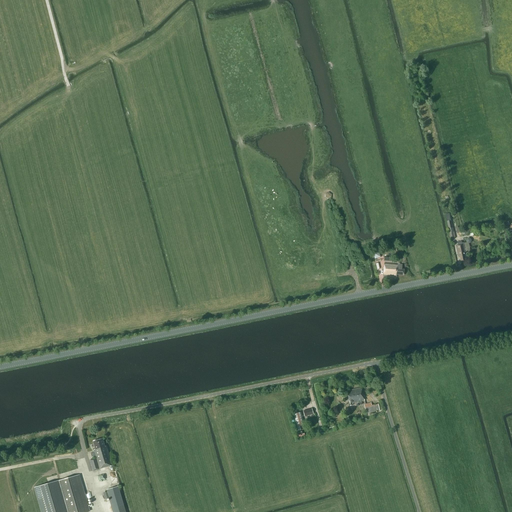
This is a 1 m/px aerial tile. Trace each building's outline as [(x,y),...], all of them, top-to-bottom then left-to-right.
[(449,213),(446,214),(451,238),(455,237),(454,232),(453,227),(452,228),(450,220),(451,220),(449,213)] [(465,254),(466,253),(467,255),(468,254),(469,254),(469,253),(470,252),(470,251),(470,250),(470,249),(470,246),(469,243),(469,242),(468,242),(467,242),(464,243),(462,244),(462,241),(458,242),(458,245),(456,245),(458,255),(460,255),(461,261),(466,260),(465,254)] [(380,257),(378,249),(372,251),(374,259),(380,257)] [(404,269),(402,269),(402,264),(385,263),(384,276),(397,277),(397,275),(404,276),(404,269)] [(352,403),(364,401),(363,396),(364,396),(362,388),(347,391),(349,403),(350,403),(350,406),(352,406),(352,403)] [(372,405),(371,403),(364,404),(366,413),(380,410),(378,404),(372,405)] [(305,427),(301,412),(294,414),(298,429),(305,427)] [(103,439),(93,441),(95,449),(94,450),(94,452),(92,453),(93,458),(96,457),(97,458),(93,459),(92,457),(89,457),(93,471),(112,465),(107,446),(105,447),(103,439)] [(87,511),(90,511),(80,474),(34,487),(41,511),(87,511)] [(125,511),(118,486),(107,490),(107,491),(103,493),(105,499),(109,498),(112,511),(125,511)]
